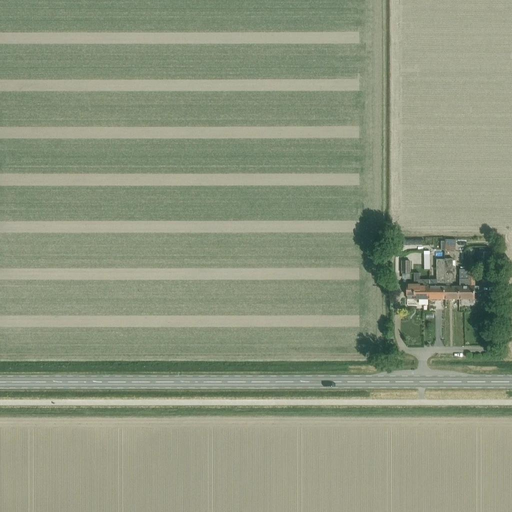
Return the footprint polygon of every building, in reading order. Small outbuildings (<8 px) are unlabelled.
[(478,254),(478,268),(490,268),(490,254),(478,254)] [(444,275),(444,301),(459,301),(459,288),(452,288),(452,281),(453,281),(454,275),(452,275),(452,260),(445,260),(445,261),(445,275),(444,275)] [(445,275),(445,261),(436,261),(436,275),(436,277),(435,277),(435,282),(429,282),(429,281),(429,301),(444,301),(444,275),(445,275)] [(410,274),(410,263),(401,263),(401,274),(410,274)] [(429,301),(429,281),(420,281),(420,275),(414,275),(414,281),(409,281),(409,294),(414,294),(414,301),(429,301)] [(459,301),(474,301),(474,294),(478,294),(478,288),(474,288),(474,275),(469,275),(469,281),(459,281),(459,288),(459,301)]
